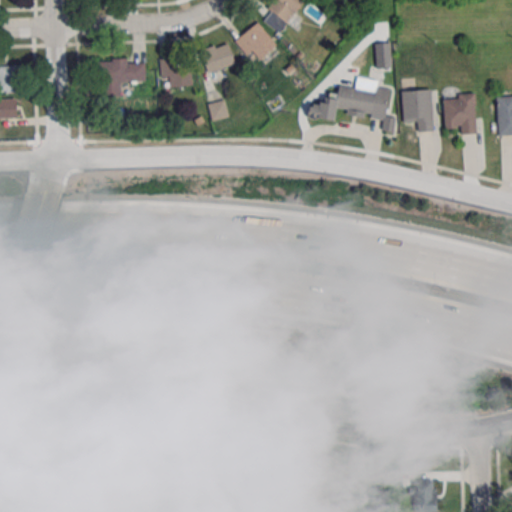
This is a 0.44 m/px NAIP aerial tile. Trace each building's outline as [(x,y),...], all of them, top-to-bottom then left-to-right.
[(274,0),(261,18),(279,32),(303,0),(274,0)] [(235,40),(252,63),(276,45),(258,22),(235,40)] [(203,73),(234,65),(228,42),(197,51),(203,73)] [(375,43),(375,68),(391,68),(391,43),(375,43)] [(161,87),(189,86),(189,57),(160,58),(161,87)] [(101,96),(121,96),(121,82),(145,82),(145,59),(101,60),(101,96)] [(0,65),(0,91),(18,92),(18,65),(0,65)] [(389,88),(375,87),(375,90),(338,85),(337,95),(322,93),(320,104),(309,103),(308,117),(335,120),(336,112),(385,119),(383,130),(392,131),(394,119),(385,118),(389,88)] [(414,131),(432,131),(433,90),(403,89),(402,121),(415,122),(414,131)] [(475,94),(443,95),(444,129),(459,129),(459,133),(476,133),(475,94)] [(16,98),(0,98),(0,117),(16,118),(16,98)] [(229,117),(224,98),(208,102),(212,120),(229,117)] [(47,390),(29,390),(29,412),(73,412),(73,396),(47,396),(47,390)] [(182,417),(161,417),(161,449),(182,449),(182,417)] [(31,450),(51,450),(51,421),(31,421),(31,450)] [(265,469),(287,469),(287,440),(265,440),(265,469)] [(158,457),(158,490),(187,490),(187,457),(158,457)] [(275,508),(296,501),(288,475),(267,481),(275,508)] [(107,493),(107,476),(89,476),(89,493),(107,493)] [(436,511),(437,479),(411,479),(410,511),(436,511)] [(312,508),(329,505),(327,490),(309,493),(312,508)] [(189,511),(190,495),(156,496),(156,510),(165,510),(164,511),(189,511)] [(61,511),(89,511),(90,498),(62,498),(61,511)]
